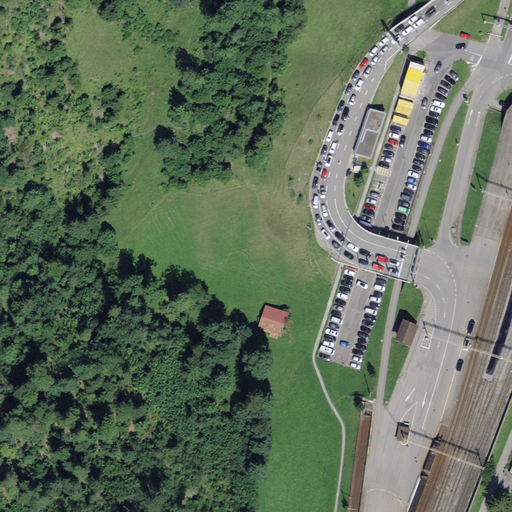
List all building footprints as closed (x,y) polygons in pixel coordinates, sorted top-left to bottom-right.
[(511,131),(511,104),(511,106),(505,114),(501,129),(511,131)] [(369,110),(355,155),(371,160),(385,115),(369,110)] [(263,329),(280,334),(285,316),(268,311),(263,329)] [(414,325),(405,321),(397,340),(409,345),(418,326),(414,325)] [(402,428),(400,439),(407,441),(410,430),(402,428)]
